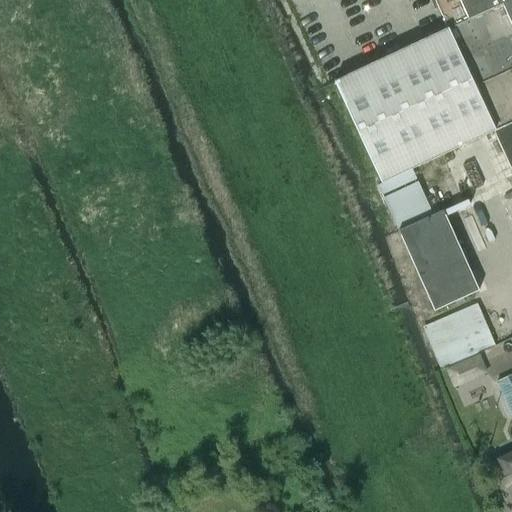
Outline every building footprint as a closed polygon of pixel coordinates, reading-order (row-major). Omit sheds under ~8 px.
[(511,0),(434,0),(447,29),(511,0)] [(474,86),(478,84),(511,69),(511,0),(447,29),(460,58),(462,58),(474,86)] [(492,131),(498,129),(478,84),(474,86),(462,58),(460,58),(447,29),(333,82),(380,183),(492,131)] [(498,129),(509,124),(511,122),(511,69),(478,84),(498,129)] [(511,122),(509,124),(498,129),(492,131),(511,175),(511,122)] [(441,211),(396,232),(432,312),(476,292),(441,211)] [(479,305),(423,328),(440,370),(496,347),(479,305)] [(511,422),(511,376),(493,385),(511,423),(511,422)] [(511,453),(490,464),(511,510),(511,453)]
